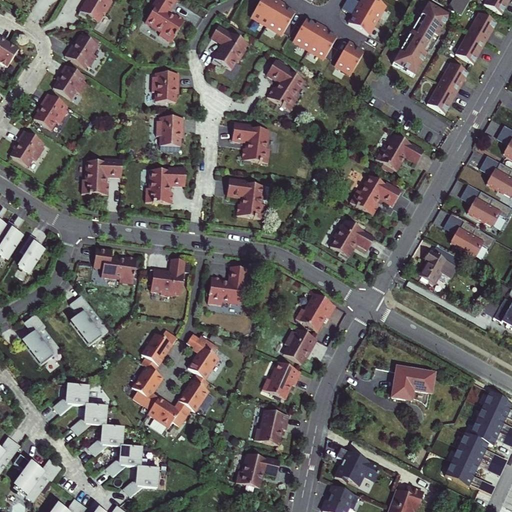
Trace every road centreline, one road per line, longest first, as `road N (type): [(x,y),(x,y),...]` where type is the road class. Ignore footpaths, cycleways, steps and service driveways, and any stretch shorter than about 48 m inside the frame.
road 1 (residential): [(511,56),(370,306)]
road 2 (residential): [(370,306),(324,389),(299,511)]
road 3 (residential): [(194,241),(206,115),(190,50)]
road 4 (residential): [(194,241),(273,253),(370,306)]
road 5 (residential): [(0,377),(107,502)]
road 6 (residential): [(370,306),(511,386)]
road 7 (residential): [(0,20),(43,47),(0,130)]
road 8 (residential): [(70,224),(194,241)]
road 9 (residential): [(0,317),(52,285),(70,224)]
